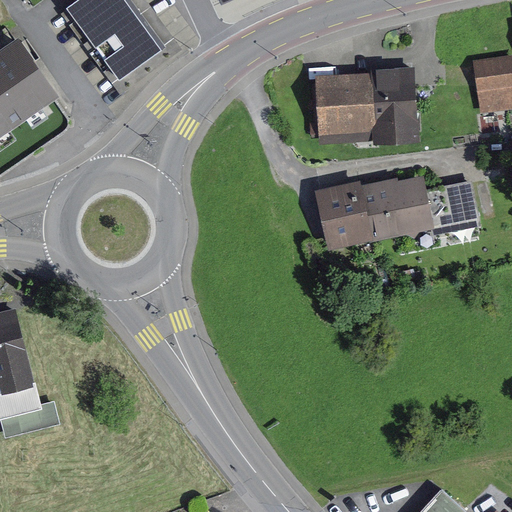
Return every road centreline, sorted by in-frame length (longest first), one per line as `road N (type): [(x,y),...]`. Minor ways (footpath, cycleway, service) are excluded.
road 1 (primary): [(186,367),(289,511)]
road 2 (primary): [(388,0),(337,13),(231,61)]
road 3 (primary): [(204,78),(160,106),(110,170)]
road 4 (primary): [(173,199),(179,149),(204,78)]
